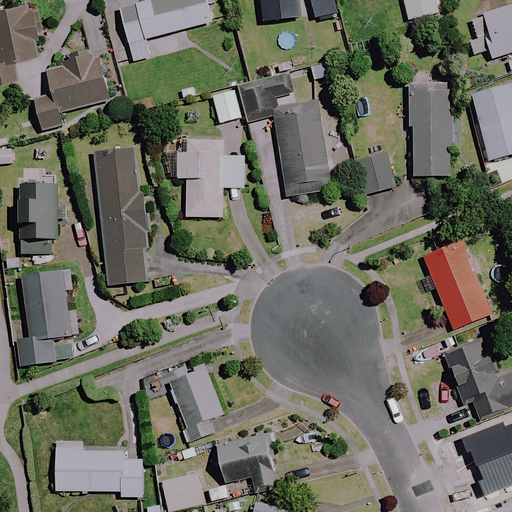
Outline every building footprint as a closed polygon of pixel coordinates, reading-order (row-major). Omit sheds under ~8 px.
[(213,24),(207,0),(162,0),(123,10),(136,63),(152,59),(147,41),(213,24)] [(302,19),(300,0),(263,0),(267,24),(302,19)] [(339,17),(334,0),(313,0),(319,22),(339,17)] [(440,15),(435,0),(405,0),(411,22),(440,15)] [(44,40),(37,4),(0,10),(0,84),(17,82),(14,62),(38,58),(36,42),(44,40)] [(511,7),(473,20),(479,40),(471,43),(476,57),(491,52),(494,61),(511,54),(511,7)] [(114,101),(102,51),(68,59),(70,67),(49,72),(55,97),(36,102),(44,132),(65,127),(62,114),(114,101)] [(335,77),(331,64),(311,69),(315,83),(335,77)] [(279,98),(293,96),(289,77),(240,86),(247,128),(273,123),(288,201),(334,192),(318,111),(282,118),(279,98)] [(452,89),(412,89),(412,128),(416,128),(416,178),(452,178),(452,89)] [(244,120),(237,91),(215,96),(222,125),(244,120)] [(225,141),(191,142),(191,154),(179,155),(180,181),(188,181),(188,219),(225,219),(225,190),(247,190),(247,158),(226,158),(225,141)] [(137,148),(96,153),(111,294),(152,289),(137,148)] [(396,190),(388,157),(358,164),(366,197),(396,190)] [(45,177),(45,170),(23,170),(23,256),(53,256),(53,240),(58,240),(58,177),(45,177)] [(493,316),(465,243),(426,259),(455,331),(493,316)] [(73,337),(65,268),(25,273),(33,341),(21,343),(24,367),(57,363),(54,339),(73,337)] [(511,374),(500,380),(484,339),(446,354),(465,405),(473,402),(480,420),(511,407),(511,374)] [(226,417),(210,371),(172,385),(193,443),(215,435),(211,422),(226,417)] [(498,455),(496,436),(466,439),(468,458),(498,455)] [(227,484),(255,480),(256,488),(276,485),(269,437),(221,445),(227,484)] [(86,452),(86,442),(59,441),(58,491),(123,493),(122,499),(144,500),(145,462),(126,462),(126,453),(86,452)] [(511,501),(511,457),(491,458),(492,503),(511,501)] [(173,511),(205,505),(199,476),(165,483),(171,511),(173,511)]
